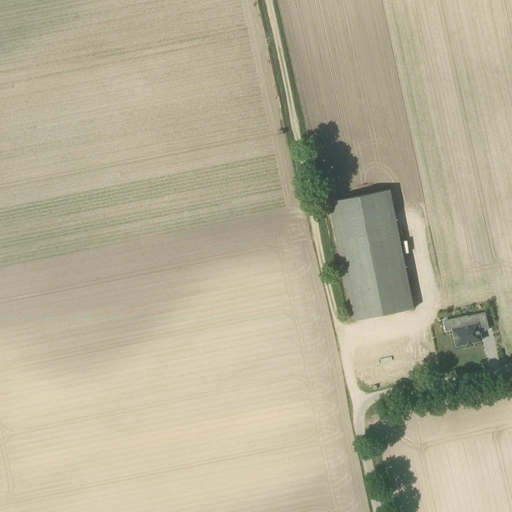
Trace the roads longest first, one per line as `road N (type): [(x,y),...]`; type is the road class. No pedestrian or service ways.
road 1 (track): [(269,0),(357,401)]
road 2 (unclassified): [(380,511),(357,401),(511,367)]
